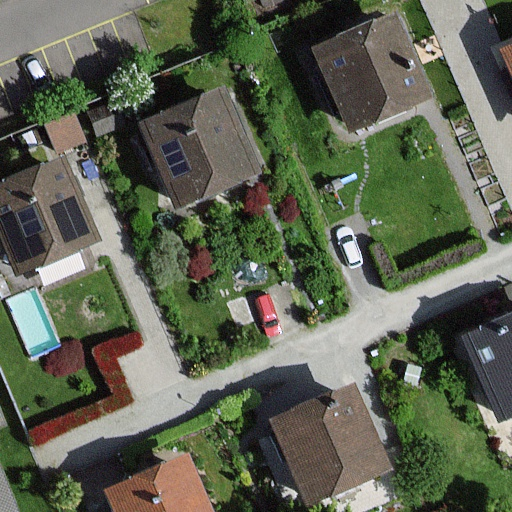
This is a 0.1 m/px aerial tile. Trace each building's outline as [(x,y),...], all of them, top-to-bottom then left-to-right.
[(395,15),(318,46),(351,127),(428,96),(395,15)] [(221,89),(144,122),(180,206),(257,173),(221,89)] [(58,161),(0,185),(0,222),(20,270),(91,240),(58,161)] [(433,240),(419,201),(382,214),(396,254),(433,240)] [(511,317),(469,336),(503,416),(511,411),(511,317)] [(353,387),(275,420),(307,497),(386,465),(353,387)] [(210,511),(188,456),(110,488),(120,511),(210,511)]
